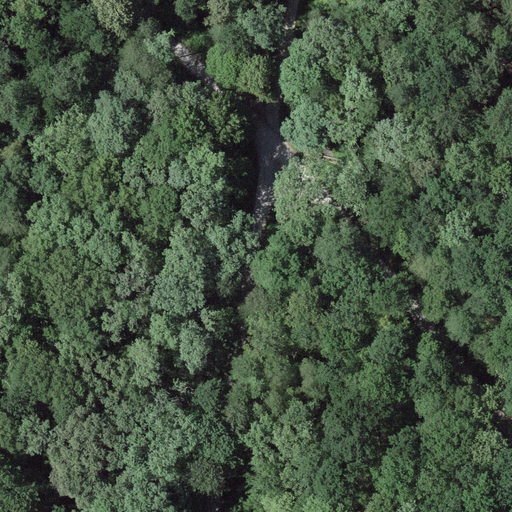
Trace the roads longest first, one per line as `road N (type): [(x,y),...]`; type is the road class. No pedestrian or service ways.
road 1 (track): [(511,428),(272,134),(117,0)]
road 2 (track): [(216,511),(292,0)]
